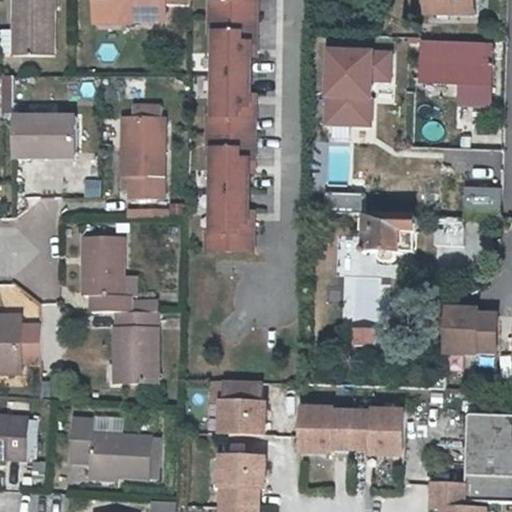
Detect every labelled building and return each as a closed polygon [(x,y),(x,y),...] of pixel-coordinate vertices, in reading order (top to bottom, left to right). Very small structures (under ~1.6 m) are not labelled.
[(55,0),(21,0),(21,6),(15,5),(15,38),(17,38),(17,62),(55,64),(55,0)] [(190,16),(189,0),(93,0),(93,24),(130,24),(130,31),(165,32),(165,15),(190,16)] [(216,0),(216,9),(211,9),(211,44),(216,44),(215,125),(210,125),(210,160),(215,160),(214,242),(209,242),(209,256),(250,256),(250,242),(256,242),(256,231),(250,231),(251,169),(256,170),(257,159),(251,159),(251,125),(257,126),(257,115),(251,115),(253,52),(258,53),(258,42),(253,42),(253,9),(258,9),(258,0),(216,0)] [(474,18),(474,0),(429,0),(429,18),(474,18)] [(15,38),(0,37),(0,60),(11,61),(11,63),(17,62),(17,38),(15,38)] [(438,83),(439,47),(426,47),(425,82),(438,83)] [(496,48),(439,47),(438,83),(494,83),(496,48)] [(46,158),(76,159),(76,125),(13,123),(13,163),(46,164),(46,158)] [(129,155),(123,154),(122,182),(130,182),(130,191),(130,206),(164,207),(166,127),(130,126),(129,155)] [(130,182),(122,182),(122,191),(130,191),(130,182)] [(470,190),(468,220),(505,221),(506,190),(470,190)] [(435,249),(463,249),(463,218),(435,218),(435,249)] [(367,256),(380,256),(380,262),(383,266),(394,266),(396,263),(396,257),(401,257),(402,237),(417,236),(418,221),(368,220),(367,256)] [(91,317),(119,318),(130,317),(130,308),(130,304),(123,304),(123,285),(123,245),(84,243),(84,301),(92,302),(91,317)] [(123,304),(130,304),(138,304),(138,285),(123,285),(123,304)] [(130,317),(158,318),(158,308),(130,308),(130,317)] [(483,311),(452,310),(450,353),(481,354),(481,352),(501,353),(502,316),(483,315),(483,311)] [(130,317),(119,318),(119,336),(116,336),(116,368),(121,369),(122,388),(159,389),(158,318),(130,317)] [(40,332),(40,329),(20,328),(20,318),(0,318),(0,375),(21,376),(20,365),(40,366),(40,332)] [(351,346),(374,347),(375,330),(352,328),(351,346)] [(263,386),(224,385),(224,405),(221,405),(221,439),(266,440),(267,406),(262,406),(263,386)] [(335,411),(303,410),(302,455),(334,456),(334,451),(374,453),(374,457),(406,458),(406,413),(375,412),(375,415),(335,414),(335,411)] [(511,503),(511,416),(470,416),(468,487),(468,502),(511,503)] [(0,461),(25,463),(28,420),(0,418),(0,461)] [(76,444),(75,464),(92,464),(92,477),(152,481),(153,440),(93,436),(94,423),(72,421),(71,443),(76,444)] [(153,440),(152,481),(161,481),(163,440),(153,440)] [(266,460),(221,459),(221,491),(223,491),(222,511),(260,511),(261,492),(265,493),(266,460)] [(468,502),(468,487),(437,486),(436,511),(446,511),(490,511),(491,511),(469,511),(468,502)] [(174,511),(175,503),(154,502),(153,511),(174,511)]
